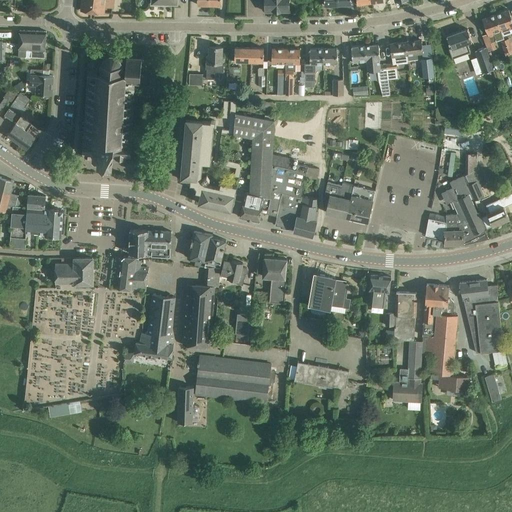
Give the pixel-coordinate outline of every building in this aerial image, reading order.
[(106,0),(82,0),(81,10),(104,13),(106,0)] [(265,0),(265,11),(289,11),(289,0),(265,0)] [(496,14),(502,29),(504,36),(511,32),(511,17),(509,9),(496,14)] [(502,29),(496,14),(483,19),(489,38),(495,36),(494,32),(502,29)] [(472,41),(468,28),(447,36),(451,48),(449,48),(452,58),(470,52),(467,43),(472,41)] [(47,31),(20,30),(18,56),(26,56),(26,58),(31,58),(31,57),(45,57),(45,50),(46,50),(47,31)] [(406,41),(408,55),(408,60),(418,59),(417,54),(423,53),(422,39),(406,41)] [(505,52),(509,51),(505,39),(500,41),(505,52)] [(408,55),(406,41),(390,43),(392,57),(408,55)] [(378,80),(388,79),(387,64),(381,64),(379,44),(365,45),(367,60),(368,71),(377,70),(378,80)] [(367,60),(365,45),(352,47),(353,61),(367,60)] [(207,54),(207,79),(215,79),(215,71),(223,72),(223,63),(222,63),(222,47),(210,46),(209,54),(207,54)] [(249,61),(250,47),(235,47),(235,61),(249,61)] [(250,47),(249,61),(264,61),(264,48),(250,47)] [(475,51),(477,57),(483,72),(494,68),(486,47),(475,51)] [(286,63),(287,48),(272,48),(272,62),(286,63)] [(286,63),(286,69),(285,94),(294,94),(294,71),(296,71),(296,63),(300,63),(300,48),(287,48),(286,63)] [(305,63),(305,71),(305,80),(315,80),(315,69),(324,69),(324,63),(324,48),(310,49),(310,63),(305,63)] [(337,48),(324,48),(324,63),(338,63),(337,48)] [(107,158),(126,160),(128,160),(128,156),(131,157),(131,154),(130,154),(130,146),(131,146),(131,144),(131,138),(132,138),(132,136),(131,136),(131,131),(132,131),(132,129),(132,123),(133,123),(133,121),(132,121),(133,107),(134,107),(134,105),(133,105),(133,100),(134,100),(134,98),(133,98),(134,92),(135,90),(134,90),(134,84),(135,84),(135,82),(141,82),(142,58),(127,57),(127,60),(121,60),(120,57),(115,54),(110,54),(106,56),(103,60),(103,63),(97,63),(96,58),(92,58),(90,62),(88,62),(88,64),(89,64),(88,79),(87,79),(87,81),(88,81),(87,87),(86,89),(87,89),(87,95),(86,95),(86,97),(87,97),(86,103),(86,105),(85,118),(85,120),(85,126),(84,126),(84,128),(85,128),(84,134),(84,136),(84,142),(83,142),(83,144),(84,144),(83,152),(82,152),(82,154),(85,154),(85,157),(107,158)] [(434,73),(432,59),(422,60),(424,75),(434,73)] [(387,64),(388,79),(398,78),(397,63),(387,64)] [(36,94),(52,95),(53,75),(38,74),(38,69),(31,68),(30,84),(37,85),(36,94)] [(285,94),(286,69),(278,69),(278,85),(275,85),(275,94),(285,94)] [(203,73),(190,73),(190,84),(203,84),(203,73)] [(344,79),(334,79),(334,95),(343,95),(344,79)] [(19,90),(25,86),(22,81),(16,85),(19,90)] [(369,93),(368,85),(353,86),(354,94),(369,93)] [(0,123),(4,118),(0,115),(0,109),(1,109),(3,107),(3,108),(9,100),(12,102),(17,93),(9,88),(3,97),(4,97),(0,103),(0,123)] [(27,108),(25,107),(30,99),(25,95),(23,97),(19,94),(9,108),(13,111),(15,109),(23,114),(27,108)] [(250,193),(254,194),(271,197),(273,153),(275,120),(236,113),(237,101),(231,101),(229,129),(222,129),(222,132),(234,133),(253,137),(250,193)] [(19,145),(26,150),(27,148),(27,149),(36,136),(27,130),(32,123),(21,116),(7,135),(20,144),(19,145)] [(182,163),(181,178),(191,179),(191,182),(191,184),(194,184),(197,188),(209,178),(207,175),(202,178),(202,177),(203,163),(211,164),(214,125),(216,125),(216,120),(211,120),(211,121),(186,119),(186,120),(184,140),(184,149),(182,163)] [(465,136),(466,125),(446,122),(444,133),(465,136)] [(358,147),(359,138),(349,138),(349,147),(358,147)] [(302,196),(306,177),(309,166),(299,163),(297,169),(293,168),(294,158),(273,153),(273,164),(271,197),(270,202),(268,209),(267,214),(277,216),(276,222),(276,221),(281,222),(282,221),(290,223),(291,225),(295,226),(295,225),(296,225),(301,203),(302,196)] [(465,174),(463,174),(472,192),(475,199),(485,195),(481,187),(486,185),(478,168),(477,168),(477,153),(466,153),(465,174)] [(242,163),(219,158),(218,163),(236,168),(234,176),(239,177),(242,163)] [(309,166),(306,177),(317,179),(320,168),(309,166)] [(458,212),(458,217),(459,229),(463,229),(463,237),(473,233),(474,234),(486,229),(469,193),(472,192),(463,174),(455,178),(450,181),(458,198),(453,201),(458,212)] [(0,210),(5,212),(11,192),(13,182),(14,182),(14,181),(14,180),(0,176),(0,210)] [(197,188),(196,191),(198,192),(201,193),(199,203),(205,204),(214,206),(226,209),(231,210),(232,210),(234,200),(237,185),(224,182),(223,187),(220,186),(206,183),(205,182),(210,179),(209,178),(197,188)] [(326,212),(346,216),(353,187),(342,185),(328,181),(324,198),(329,199),(326,212)] [(346,216),(357,219),(365,187),(354,184),(353,187),(346,216)] [(365,187),(357,219),(368,221),(376,190),(365,187)] [(13,205),(16,206),(16,205),(20,205),(23,195),(11,192),(5,212),(13,212),(13,205)] [(270,202),(271,197),(254,194),(250,193),(246,192),(245,201),(244,201),(240,217),(259,221),(262,208),(268,209),(270,202)] [(16,205),(16,206),(30,207),(45,208),(46,195),(29,194),(28,206),(20,205),(16,205)] [(295,225),(295,226),(294,231),(313,235),(316,220),(318,210),(316,209),(318,200),(308,197),(302,196),(301,203),(296,225),(295,225)] [(488,214),(482,216),(487,227),(492,225),(493,226),(509,218),(504,206),(503,207),(500,200),(489,205),(491,212),(487,213),(488,214)] [(27,232),(29,232),(29,221),(30,207),(16,206),(13,205),(13,212),(10,247),(25,248),(27,232)] [(45,208),(30,207),(29,221),(34,222),(50,223),(50,224),(53,224),(54,222),(60,223),(59,224),(62,224),(63,212),(61,210),(61,209),(45,208)] [(446,215),(446,222),(429,218),(426,235),(445,239),(445,243),(464,243),(462,238),(463,237),(463,229),(459,229),(458,217),(458,212),(456,214),(446,214),(446,215)] [(29,221),(29,232),(31,232),(46,233),(46,235),(62,236),(62,224),(59,224),(60,223),(54,222),(53,224),(50,224),(50,223),(34,222),(29,221)] [(171,230),(148,230),(148,229),(130,229),(130,238),(129,238),(129,243),(130,243),(129,253),(147,253),(148,246),(152,246),(151,256),(171,257),(171,247),(171,230)] [(206,260),(212,236),(213,234),(194,229),(188,257),(206,260)] [(205,266),(206,266),(220,267),(221,261),(226,240),(212,236),(206,260),(205,266)] [(122,274),(121,288),(146,288),(149,267),(141,266),(141,259),(136,259),(137,257),(135,257),(125,257),(125,255),(122,258),(122,269),(121,269),(121,270),(122,270),(122,273),(121,273),(121,274),(122,274)] [(287,258),(265,256),(264,266),(263,276),(272,277),(270,301),(285,303),(287,277),(286,277),(287,258)] [(93,283),(93,257),(75,257),(75,262),(56,263),(56,282),(93,283)] [(225,259),(221,274),(227,275),(227,278),(238,281),(237,283),(243,285),(245,274),(246,273),(248,272),(248,270),(248,268),(246,267),(242,266),(243,262),(232,260),(232,261),(225,259)] [(220,267),(206,266),(204,285),(188,283),(184,345),(211,346),(215,286),(219,286),(220,267)] [(312,292),(329,295),(332,276),(315,273),(312,292)] [(391,276),(371,274),(369,290),(372,290),(371,305),(384,306),(386,292),(389,292),(391,276)] [(332,276),(329,295),(326,307),(330,308),(331,305),(349,309),(351,298),(345,297),(348,282),(335,279),(336,277),(332,276)] [(487,279),(460,282),(463,299),(464,299),(477,352),(481,351),(481,352),(492,350),(496,366),(508,364),(505,349),(504,349),(498,301),(497,295),(499,295),(497,284),(488,286),(487,279)] [(426,293),(425,312),(453,314),(454,304),(453,304),(453,302),(450,298),(448,298),(449,285),(427,283),(426,293)] [(417,292),(397,291),(396,327),(414,328),(414,316),(416,316),(417,292)] [(309,304),(326,307),(329,295),(312,292),(309,304)] [(153,293),(148,333),(171,336),(176,296),(153,293)] [(249,314),(237,312),(235,333),(236,333),(236,339),(247,340),(250,315),(252,315),(252,310),(249,309),(249,314)] [(458,315),(453,314),(425,312),(423,335),(428,335),(425,372),(439,373),(453,374),(458,315)] [(324,320),(310,317),(309,324),(323,326),(324,320)] [(171,336),(148,333),(142,332),(141,343),(136,342),(135,352),(172,358),(174,344),(170,343),(171,336)] [(410,340),(409,368),(408,368),(408,369),(401,369),(401,368),(400,368),(399,382),(394,381),(393,399),(421,401),(422,383),(420,383),(422,341),(413,340),(410,340)] [(123,352),(124,362),(134,363),(135,352),(123,352)] [(265,403),(266,403),(271,363),(200,355),(196,394),(265,403)] [(350,370),(298,361),(295,380),(346,389),(350,370)] [(469,376),(453,374),(439,373),(438,387),(467,390),(469,376)] [(494,373),(485,376),(493,400),(501,398),(494,373)] [(179,386),(178,422),(192,422),(192,421),(200,421),(200,406),(193,406),(193,386),(179,386)] [(50,416),(82,412),(80,401),(48,406),(50,416)] [(364,419),(335,417),(334,430),(362,432),(364,419)]
